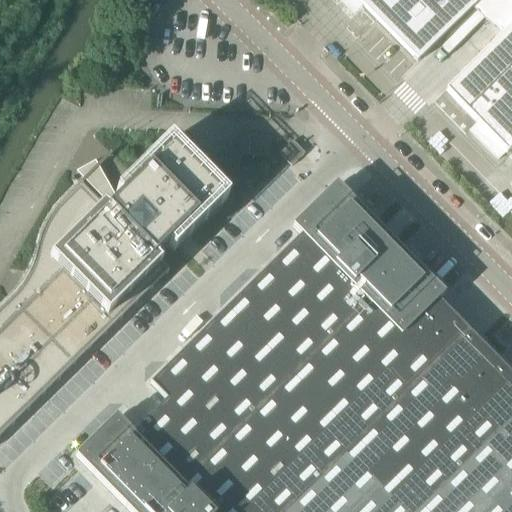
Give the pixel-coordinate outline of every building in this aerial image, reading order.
[(511,0),(352,0),(416,64),(481,0),(511,0),(511,26),(444,93),(476,126),(468,133),(497,162),(505,155),(506,156),(507,155),(511,149),(511,0)] [(113,35),(122,40),(124,35),(116,30),(113,35)] [(270,139),(239,137),(238,158),(269,159),(270,139)] [(0,439),(167,274),(154,261),(167,249),(173,254),(227,201),(169,142),(115,195),(120,201),(107,213),(79,185),(59,204),(56,208),(52,212),(49,217),(46,222),(43,227),(41,232),(39,237),(37,242),(35,248),(33,260),(31,265),(29,270),(27,275),(24,280),(21,284),(18,289),(15,293),(11,297),(0,307),(0,439)] [(304,156),(292,143),(278,156),(291,169),(304,156)] [(74,460),(125,511),(511,511),(511,378),(437,303),(443,297),(335,187),(291,230),(299,239),(188,348),(184,345),(173,355),(177,359),(149,387),(165,403),(132,436),(115,419),(74,460)]
